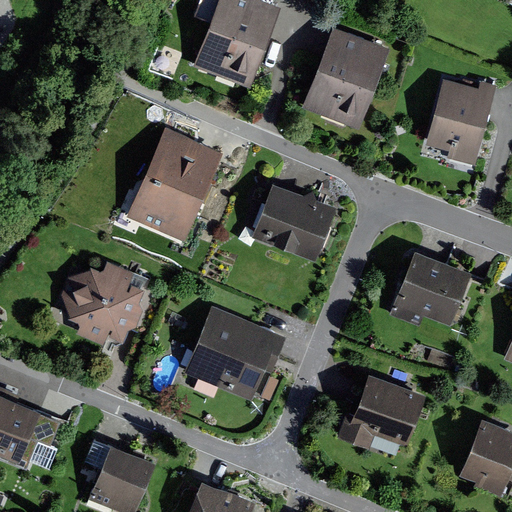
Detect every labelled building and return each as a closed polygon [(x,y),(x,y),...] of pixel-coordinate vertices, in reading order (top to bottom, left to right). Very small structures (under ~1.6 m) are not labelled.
[(287,17),(244,0),(227,0),(197,76),(254,99),(287,17)] [(392,56),(336,36),(306,121),(362,140),(392,56)] [(498,101),(448,88),(430,155),(454,161),(451,171),(477,178),(498,101)] [(228,164),(171,140),(133,228),(190,253),(228,164)] [(336,220),(270,196),(249,252),(315,276),(336,220)] [(479,283),(420,260),(393,332),(428,346),(434,329),(457,337),(479,283)] [(155,279),(112,261),(106,275),(79,264),(54,324),(124,353),(155,279)] [(292,335),(216,307),(190,377),(266,405),(292,335)] [(430,395),(371,372),(351,424),(409,447),(430,395)] [(47,412),(0,393),(0,450),(28,461),(47,412)] [(511,486),(511,426),(489,418),(464,483),(507,500),(511,486)] [(97,435),(90,457),(107,462),(114,440),(97,435)] [(159,457),(116,440),(94,494),(138,511),(159,457)] [(257,511),(262,502),(208,479),(193,511),(257,511)]
